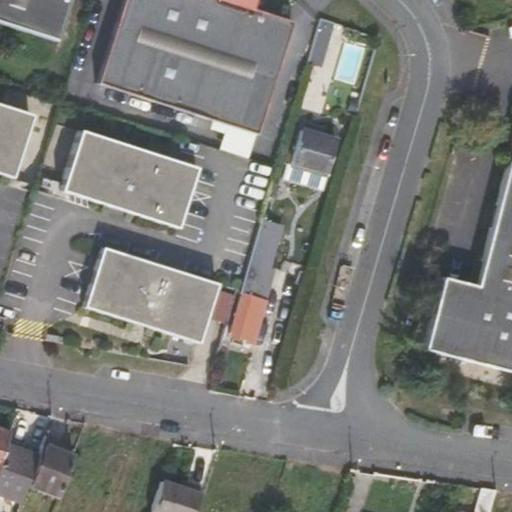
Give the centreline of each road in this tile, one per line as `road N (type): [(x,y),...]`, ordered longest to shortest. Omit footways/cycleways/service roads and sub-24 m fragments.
road 1 (unclassified): [(398,0),(428,45),(426,91),(331,434)]
road 2 (residential): [(331,434),(180,414),(0,375)]
road 3 (residential): [(511,461),(331,434)]
